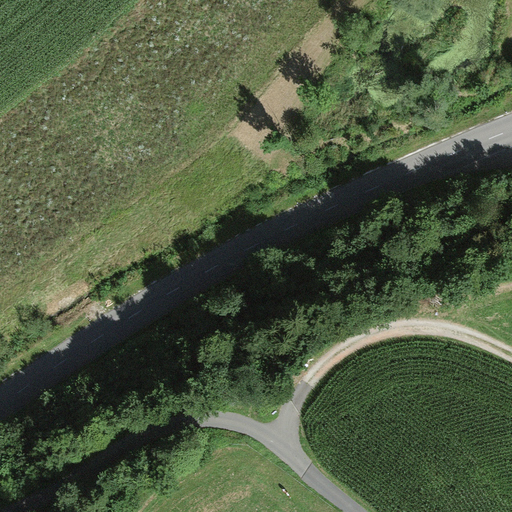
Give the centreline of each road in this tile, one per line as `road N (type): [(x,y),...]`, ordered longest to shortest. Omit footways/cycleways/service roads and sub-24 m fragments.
road 1 (tertiary): [(0,403),(215,264),(385,179),(511,131)]
road 2 (track): [(288,457),(283,424),(300,386),(336,351),(388,332),(451,331),(511,358)]
